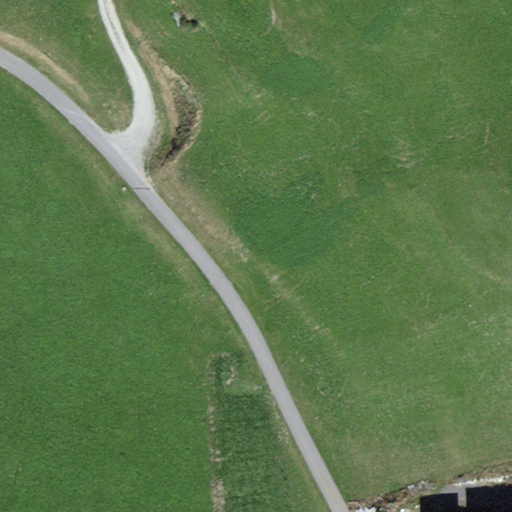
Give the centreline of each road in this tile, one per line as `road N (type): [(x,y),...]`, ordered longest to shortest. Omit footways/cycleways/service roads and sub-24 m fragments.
road 1 (track): [(0,58),(75,111),(221,283),(343,511)]
road 2 (track): [(119,157),(149,119),(107,0)]
